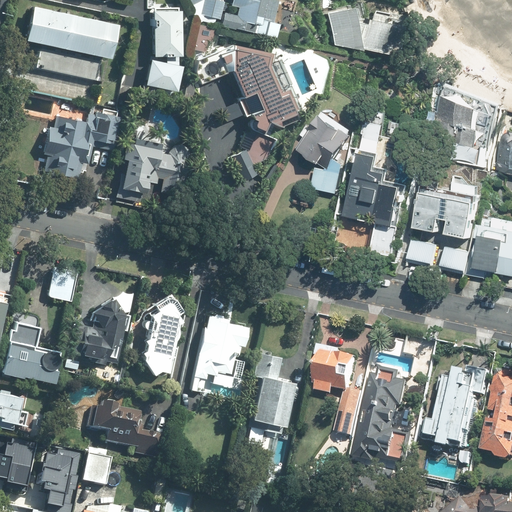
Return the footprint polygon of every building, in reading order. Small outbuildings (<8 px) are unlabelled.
[(223,0),(221,0),(185,0),(197,21),(202,19),(199,14),(219,18),(223,0)] [(220,23),(275,36),(279,22),(273,20),(277,0),(230,0),(230,4),(237,6),(235,14),(223,11),(220,23)] [(30,4),(23,38),(37,41),(44,7),(30,4)] [(354,23),(350,5),(325,10),(333,43),(360,48),(360,47),(396,54),(402,24),(365,17),(364,23),(354,23)] [(44,7),(37,41),(51,44),(59,10),(44,7)] [(151,54),(180,53),(178,8),(150,9),(151,54)] [(59,10),(51,44),(65,47),(73,13),(59,10)] [(73,13),(65,47),(80,50),(87,16),(73,13)] [(87,16),(80,50),(94,53),(101,19),(87,16)] [(101,19),(94,53),(108,56),(115,22),(101,19)] [(198,23),(192,48),(205,50),(207,39),(211,40),(214,26),(198,23)] [(252,124),(253,125),(262,128),(266,120),(280,125),(281,124),(298,116),(285,87),(278,90),(267,64),(270,51),(231,43),(189,61),(198,83),(230,69),(241,94),(235,96),(243,115),(249,112),(251,116),(254,118),(252,122),(252,123),(252,124)] [(148,57),(143,83),(175,89),(180,64),(148,57)] [(459,141),(479,147),(484,128),(480,127),(486,106),(448,92),(440,119),(463,125),(459,141)] [(43,169),(77,176),(81,161),(87,162),(90,145),(113,149),(120,116),(95,110),(94,113),(87,112),(85,120),(55,114),(52,126),(48,125),(42,152),(47,153),(43,169)] [(314,187),(339,192),(345,163),(338,158),(354,134),(321,113),(299,147),(328,166),(327,168),(318,166),(314,187)] [(507,136),(500,169),(511,171),(511,130),(511,131),(509,133),(507,136)] [(159,147),(125,140),(121,157),(125,158),(119,186),(144,192),(146,180),(155,182),(157,176),(162,177),(159,190),(180,195),(188,155),(186,146),(180,142),(173,144),(167,150),(167,153),(158,151),(159,147)] [(491,152),(464,143),(459,159),(486,168),(491,152)] [(256,170),(244,147),(230,155),(242,178),(256,170)] [(364,147),(348,215),(379,222),(373,250),(395,255),(411,184),(388,178),(391,167),(378,165),(381,151),(364,147)] [(479,199),(428,188),(420,225),(442,229),(444,216),(453,218),(451,231),(472,236),(479,199)] [(472,249),(468,273),(486,276),(487,268),(511,272),(511,228),(479,222),(474,249),(472,249)] [(415,238),(411,256),(435,262),(439,244),(415,238)] [(442,263),(468,269),(472,250),(446,245),(442,263)] [(46,295),(69,300),(76,270),(52,265),(46,295)] [(176,321),(180,319),(175,312),(181,308),(173,297),(164,295),(152,303),(155,308),(148,313),(150,316),(149,319),(147,318),(146,318),(144,319),(143,320),(142,321),(142,323),(142,324),(143,326),(144,327),(145,327),(147,328),(146,336),(141,339),(144,342),(143,348),(139,351),(142,354),(141,358),(144,361),(146,366),(151,373),(159,374),(165,370),(166,370),(167,364),(169,356),(172,354),(173,346),(171,343),(172,338),(175,335),(176,332),(176,329),(175,325),(176,321)] [(125,312),(122,311),(112,296),(109,298),(107,296),(98,302),(99,304),(90,310),(93,315),(91,325),(83,323),(82,326),(71,324),(65,351),(114,361),(125,312)] [(205,313),(192,375),(205,377),(206,372),(215,374),(216,371),(229,374),(234,353),(237,354),(239,344),(243,345),(247,325),(226,321),(227,317),(205,313)] [(8,327),(0,361),(0,370),(19,375),(19,373),(50,380),(57,349),(33,344),(37,325),(14,320),(12,328),(8,327)] [(335,387),(350,390),(358,356),(323,349),(316,383),(318,384),(317,390),(334,393),(335,387)] [(251,417),(284,424),(293,381),(276,377),(281,356),(257,351),(252,374),(260,376),(251,417)] [(427,418),(422,438),(443,443),(442,445),(454,447),(454,445),(468,448),(480,393),(486,394),(491,370),(470,365),(469,371),(460,369),(458,379),(444,376),(441,390),(446,391),(439,421),(427,418)] [(374,372),(355,456),(376,460),(377,458),(408,465),(415,433),(399,429),(410,380),(400,378),(402,370),(381,366),(380,374),(374,372)] [(491,419),(484,450),(498,453),(500,457),(511,459),(511,458),(511,370),(508,369),(496,377),(494,390),(496,394),(493,411),(503,413),(501,421),(491,419)] [(337,431),(354,435),(365,391),(352,388),(350,391),(346,393),(337,431)] [(19,394),(0,390),(0,425),(10,428),(12,421),(13,421),(19,394)] [(135,447),(134,453),(155,457),(160,434),(140,430),(142,424),(136,423),(138,412),(115,407),(116,405),(99,401),(98,407),(90,406),(84,437),(135,447)] [(0,448),(0,477),(4,478),(4,481),(22,485),(30,448),(1,442),(0,448)] [(45,490),(41,508),(60,511),(64,511),(65,508),(68,508),(81,450),(56,445),(54,454),(42,452),(34,488),(45,490)] [(473,453),(461,451),(459,463),(471,465),(473,453)] [(81,480),(104,485),(110,458),(87,453),(81,480)] [(166,480),(157,478),(153,502),(162,504),(166,480)] [(511,511),(511,497),(481,494),(480,508),(470,507),(460,495),(439,511),(511,511)] [(261,511),(263,501),(251,499),(249,511),(261,511)]
